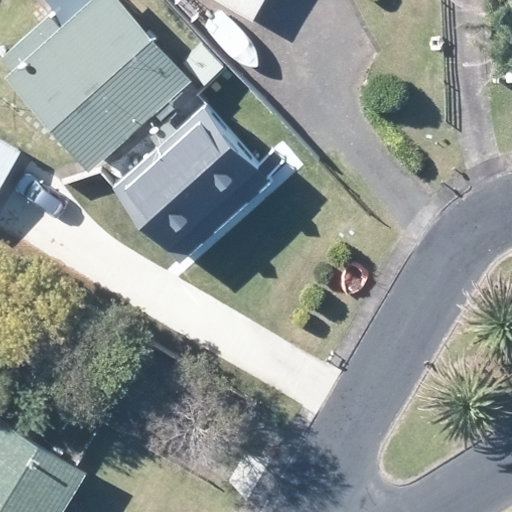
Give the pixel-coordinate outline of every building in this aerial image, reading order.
[(189,81),(203,68),(143,0),(62,0),(15,42),(27,57),(21,61),(99,149),(105,155),(189,81)] [(247,0),(265,9),(269,0),(247,0)] [(195,246),(282,167),(215,93),(209,97),(127,171),(195,246)] [(0,191),(24,149),(28,140),(0,124),(0,191)] [(64,511),(98,456),(8,400),(0,411),(0,511),(64,511)]
